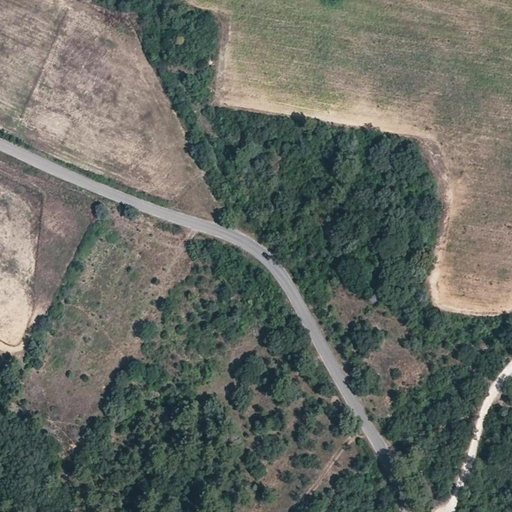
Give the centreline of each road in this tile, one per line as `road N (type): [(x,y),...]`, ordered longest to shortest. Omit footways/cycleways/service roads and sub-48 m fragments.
road 1 (tertiary): [(410,511),(398,476),(265,256),(227,233),(0,144)]
road 2 (track): [(511,371),(494,390),(453,511)]
